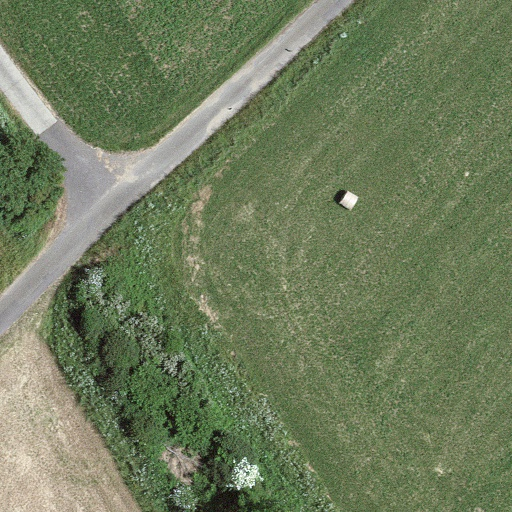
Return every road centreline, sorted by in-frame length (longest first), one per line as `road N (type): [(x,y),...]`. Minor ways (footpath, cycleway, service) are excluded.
road 1 (unclassified): [(103,207),(318,0)]
road 2 (unclassified): [(0,57),(103,207)]
road 3 (unclassified): [(0,314),(103,207)]
